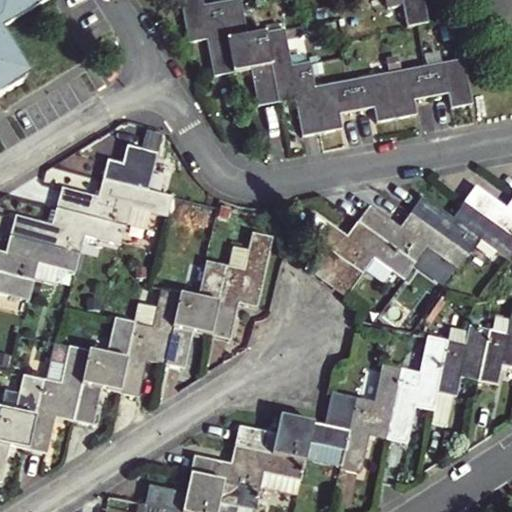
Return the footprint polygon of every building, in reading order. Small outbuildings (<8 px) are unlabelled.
[(0,0),(0,98),(23,84),(0,47),(0,33),(54,1),(53,0),(0,0)] [(196,0),(174,0),(183,48),(202,46),(209,83),(249,77),(255,114),(288,108),(295,145),(337,137),(335,122),(370,116),(372,131),(411,123),(407,108),(387,81),(308,94),(304,71),(286,74),(279,38),(243,43),(237,7),(199,13),(196,0)] [(358,0),(360,7),(398,2),(403,38),(425,35),(419,0),(358,0)] [(458,68),(387,81),(407,108),(443,101),(446,116),(466,113),(458,68)] [(100,186),(144,198),(154,159),(124,151),(120,169),(105,165),(100,186)] [(170,205),(144,198),(100,186),(97,202),(59,193),(54,212),(124,231),(129,216),(165,225),(170,205)] [(511,211),(510,215),(477,192),(465,209),(511,243),(511,211)] [(511,269),(511,266),(511,243),(465,209),(455,223),(422,201),(410,218),(468,261),(478,246),(511,269)] [(456,278),(468,261),(410,218),(401,231),(371,210),(359,228),(417,269),(426,257),(456,278)] [(124,231),(54,212),(50,230),(13,221),(8,241),(77,258),(81,242),(119,252),(124,231)] [(404,286),(417,269),(359,228),(349,243),(316,221),(304,237),(327,253),(341,262),(352,269),(365,279),(375,266),(404,286)] [(242,276),(225,272),(209,341),(229,345),(237,309),(255,313),(270,244),(250,240),(242,276)] [(72,279),(77,258),(8,241),(5,256),(0,255),(0,276),(31,284),(35,270),(72,279)] [(324,286),(341,262),(327,253),(311,276),(324,286)] [(352,269),(341,262),(324,286),(336,294),(352,269)] [(209,341),(225,272),(203,267),(194,304),(178,300),(162,370),(182,374),(191,337),(209,341)] [(365,279),(352,269),(336,294),(348,303),(365,279)] [(0,298),(26,305),(31,284),(0,276),(0,298)] [(145,366),(162,370),(178,300),(158,295),(153,316),(136,312),(132,330),(117,399),(137,404),(145,366)] [(506,339),(490,336),(481,387),(497,390),(499,372),(511,374),(511,320),(506,339)] [(98,395),(117,399),(132,330),(113,325),(104,362),(86,358),(70,427),(60,469),(84,454),(89,432),(98,395)] [(447,347),(437,399),(456,403),(460,382),(481,387),(490,336),(471,332),(468,351),(447,347)] [(419,378),(403,375),(388,445),(408,449),(416,413),(433,417),(437,399),(447,347),(426,342),(419,378)] [(53,423),(70,427),(86,358),(65,353),(57,390),(40,386),(25,456),(45,461),(53,423)] [(375,408),(331,400),(327,420),(324,433),(348,438),(344,458),(341,474),(363,479),(371,441),(388,445),(403,375),(382,371),(375,408)] [(8,452),(25,456),(40,386),(20,382),(7,434),(0,432),(0,486),(0,487),(8,452)] [(240,433),(236,454),(305,469),(309,451),(344,458),(348,438),(324,433),(278,424),(275,440),(240,433)] [(194,462),(189,482),(259,496),(263,482),(301,490),(305,469),(236,454),(232,469),(194,462)] [(256,511),(259,496),(189,482),(186,498),(151,491),(146,511),(149,511),(218,511),(219,509),(233,511),(256,511)]
